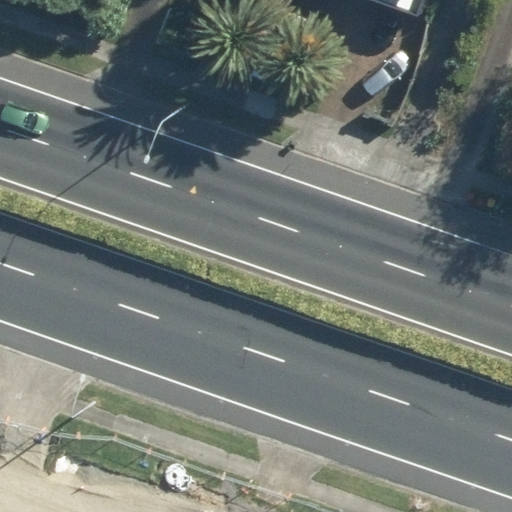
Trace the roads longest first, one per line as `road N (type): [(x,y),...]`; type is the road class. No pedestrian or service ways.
road 1 (primary): [(0,116),(511,284)]
road 2 (primary): [(182,511),(0,446)]
